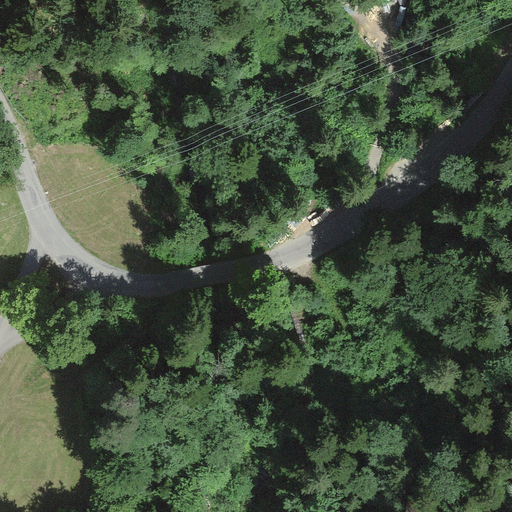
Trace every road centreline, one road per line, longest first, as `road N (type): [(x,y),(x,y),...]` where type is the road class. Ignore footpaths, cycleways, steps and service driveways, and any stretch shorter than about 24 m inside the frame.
road 1 (tertiary): [(121,283),(164,285),(244,270),(334,237),(457,149),(511,77)]
road 2 (unclassified): [(0,345),(121,283)]
road 3 (tertiary): [(0,116),(45,229)]
